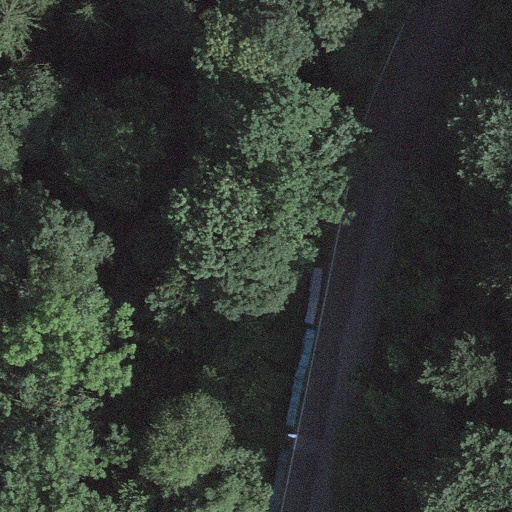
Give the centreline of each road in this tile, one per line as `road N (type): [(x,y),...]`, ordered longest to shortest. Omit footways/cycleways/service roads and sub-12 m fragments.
road 1 (track): [(240,0),(166,144),(127,256),(96,511)]
road 2 (tertiary): [(306,511),(365,221)]
road 3 (unclassified): [(365,221),(408,194),(511,8)]
road 4 (tertiary): [(365,221),(401,86),(441,0)]
